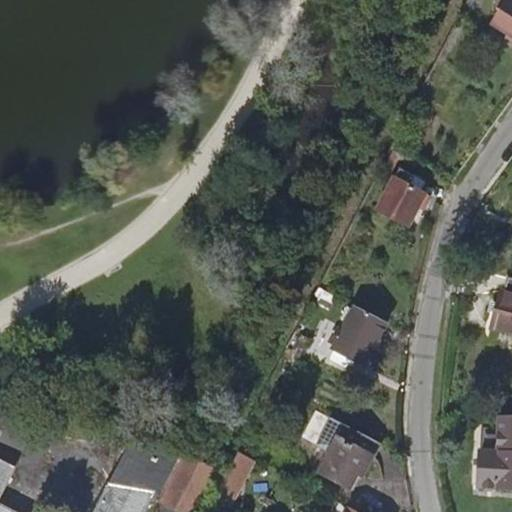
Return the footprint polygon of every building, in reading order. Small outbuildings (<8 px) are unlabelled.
[(511,0),(495,0),(495,1),(502,6),(492,19),(507,29),(506,32),(511,36),(511,0)] [(401,159),(404,153),(397,150),(385,172),(392,176),(401,159)] [(419,161),(404,153),(401,159),(416,167),(419,161)] [(426,209),(431,197),(421,192),(425,181),(400,172),(382,215),(412,228),(421,208),(426,209)] [(511,294),(503,292),(492,330),(511,335),(511,294)] [(364,365),(386,324),(356,308),(353,311),(345,326),(339,338),(334,336),(330,344),(334,346),(333,348),(335,351),(364,365)] [(345,326),(353,311),(348,308),(340,323),(345,326)] [(267,425),(279,403),(270,398),(258,420),(267,425)] [(87,444),(89,435),(47,426),(46,436),(87,444)] [(360,477),(378,444),(352,430),(345,443),(335,438),(316,473),(348,489),(355,475),(360,477)] [(0,511),(143,511),(174,453),(126,443),(90,511),(9,511),(0,507),(0,511)] [(511,490),(511,454),(481,453),(479,488),(499,489),(500,490),(511,490)] [(233,510),(256,467),(243,460),(220,504),(233,510)] [(0,487),(11,467),(0,461),(0,487)] [(164,511),(193,511),(212,476),(181,461),(157,508),(164,511)]
